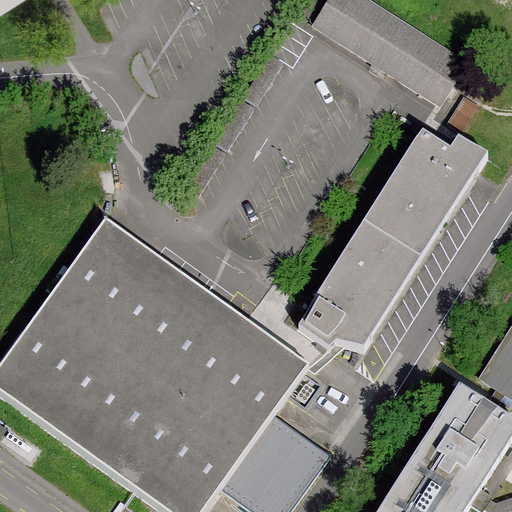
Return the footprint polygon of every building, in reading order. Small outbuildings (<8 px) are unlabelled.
[(0,0),(0,18),(27,0),(0,0)] [(468,65),(365,0),(330,0),(312,29),(440,111),(468,65)] [(446,129),(462,138),(480,109),(464,99),(446,129)] [(456,152),(427,135),(302,330),(330,352),(310,370),(316,376),(327,365),(346,347),(366,354),(370,348),(479,177),(490,159),(462,142),(456,152)] [(111,225),(0,380),(0,401),(159,511),(209,511),(224,493),(277,420),(294,394),(310,370),(111,225)] [(488,407),(498,412),(506,400),(511,403),(511,331),(480,383),(498,394),(495,398),(488,407)] [(511,421),(498,412),(488,407),(466,394),(391,511),(486,511),(491,504),(493,502),(490,500),(486,498),(511,456),(511,421)] [(224,493),(250,511),(293,511),(332,458),(277,420),(224,493)] [(511,511),(511,502),(496,508),(491,504),(486,511),(511,511)]
